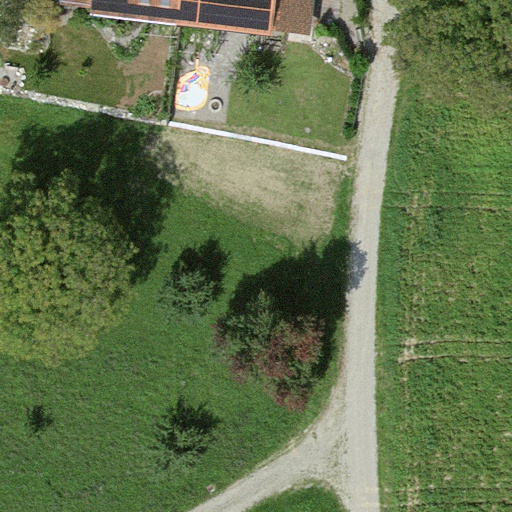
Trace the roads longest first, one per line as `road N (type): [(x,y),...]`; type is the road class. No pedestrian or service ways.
road 1 (track): [(397,0),(373,375),(382,511)]
road 2 (track): [(209,511),(313,462),(373,375)]
